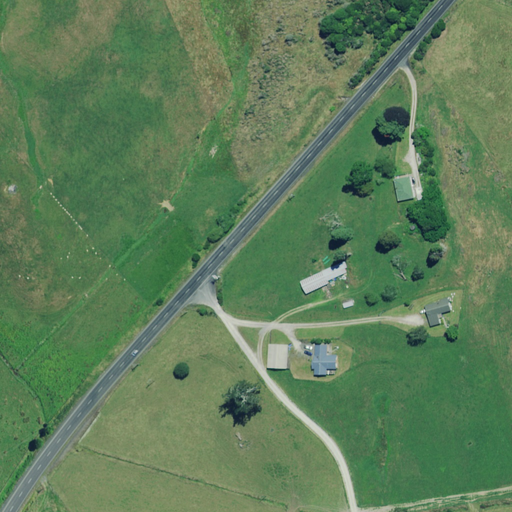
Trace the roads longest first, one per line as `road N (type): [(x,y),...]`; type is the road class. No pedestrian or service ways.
road 1 (unclassified): [(9,511),(70,424),(447,0)]
road 2 (track): [(353,511),(328,443),(192,286)]
road 3 (track): [(364,511),(511,487)]
